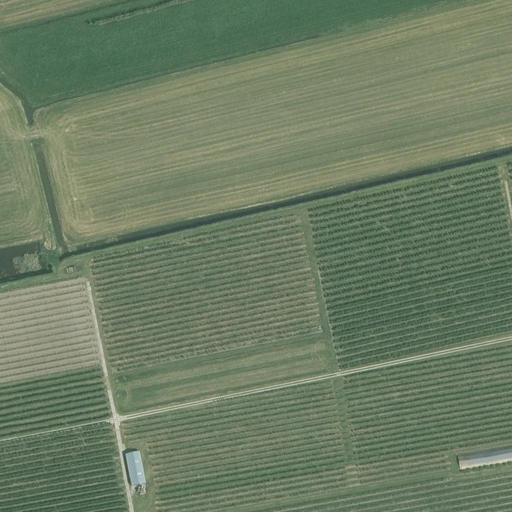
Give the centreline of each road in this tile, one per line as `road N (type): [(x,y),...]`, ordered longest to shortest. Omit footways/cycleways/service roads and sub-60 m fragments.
road 1 (track): [(511,339),(0,443)]
road 2 (track): [(86,269),(133,511)]
